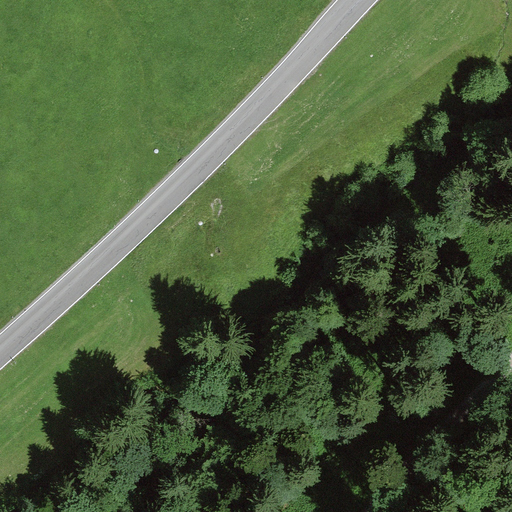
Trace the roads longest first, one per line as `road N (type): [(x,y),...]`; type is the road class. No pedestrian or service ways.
road 1 (tertiary): [(357,0),(181,183),(0,351)]
road 2 (track): [(376,511),(429,446),(511,367)]
